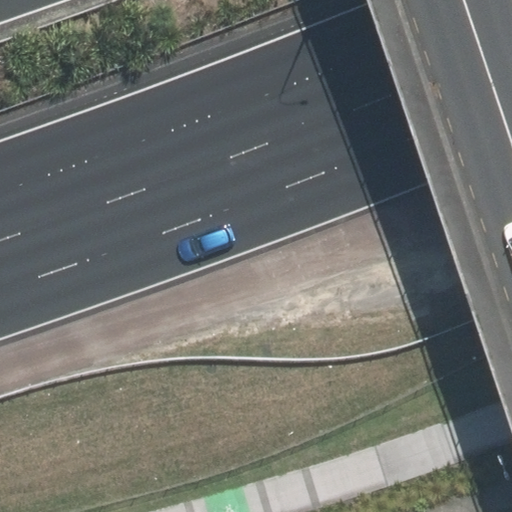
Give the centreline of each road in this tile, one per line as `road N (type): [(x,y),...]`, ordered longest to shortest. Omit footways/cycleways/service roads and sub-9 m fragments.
road 1 (motorway): [(510,0),(0,191)]
road 2 (primary): [(511,139),(464,0)]
